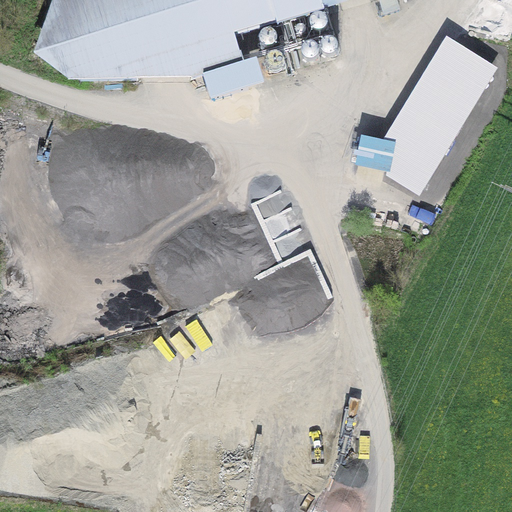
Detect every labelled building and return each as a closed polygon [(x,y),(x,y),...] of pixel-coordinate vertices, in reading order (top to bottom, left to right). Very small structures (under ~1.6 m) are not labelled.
[(189,80),(242,66),(222,0),(57,0),(38,56),(73,83),(189,80)] [(222,0),(233,37),(356,0),(222,0)] [(377,0),(381,11),(395,7),(392,0),(377,0)] [(419,179),(492,68),(457,46),(384,157),(419,179)] [(355,167),(385,173),(391,147),(366,141),(365,147),(359,146),(355,167)]
